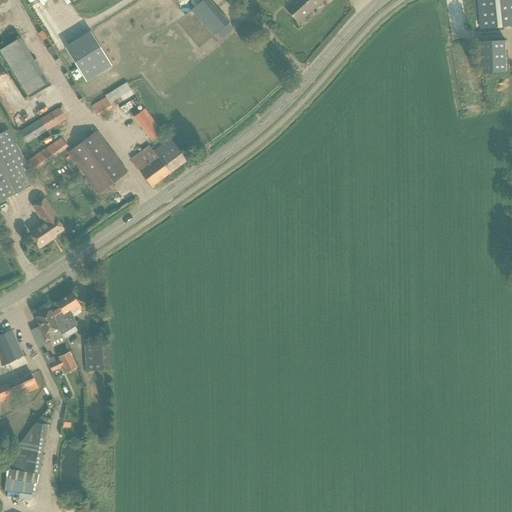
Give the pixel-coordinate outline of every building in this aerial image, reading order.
[(202,0),(191,10),(213,36),(228,23),(208,0),(202,0)] [(285,0),(281,4),(285,8),(297,22),(322,0),(285,0)] [(511,0),(477,0),(481,29),(511,25),(511,0)] [(450,24),(465,25),(466,10),(458,9),(459,4),(448,4),(448,7),(456,8),(456,13),(451,13),(450,24)] [(87,79),(111,64),(91,31),(66,46),(87,79)] [(19,38),(0,50),(0,53),(27,96),(48,83),(19,38)] [(505,41),(480,41),(481,73),(506,72),(505,41)] [(105,97),(91,106),(98,116),(133,95),(126,83),(105,96),(105,97)] [(59,108),(19,131),(26,143),(65,119),(59,108)] [(144,109),(133,117),(151,142),(162,133),(144,109)] [(127,172),(98,129),(67,152),(98,194),(127,172)] [(0,201),(36,183),(8,130),(0,133),(0,201)] [(163,144),(169,140),(165,135),(159,140),(163,144)] [(68,147),(61,137),(27,161),(34,171),(68,147)] [(149,146),(130,159),(151,187),(185,161),(169,139),(169,140),(163,144),(153,151),(149,146)] [(57,216),(45,198),(31,207),(42,224),(29,232),(40,248),(50,241),(49,239),(63,230),(54,218),(57,216)] [(72,293),(56,304),(59,308),(72,328),(77,325),(70,314),(81,307),(72,293)] [(50,311),(36,318),(42,331),(40,332),(44,342),(50,340),(51,342),(62,337),(69,352),(70,353),(75,333),(72,328),(59,308),(51,313),(50,311)] [(0,360),(1,364),(2,366),(23,356),(11,331),(0,335),(0,360)] [(108,342),(84,343),(86,364),(101,362),(102,371),(110,370),(108,342)] [(47,352),(43,355),(51,372),(59,368),(56,361),(55,362),(53,357),(50,358),(47,352)] [(69,352),(58,357),(59,358),(62,366),(65,373),(76,367),(70,353),(69,352)] [(31,374),(6,384),(13,399),(37,388),(31,374)] [(55,385),(42,393),(47,401),(60,392),(55,385)] [(12,453),(10,469),(38,474),(45,437),(27,434),(12,453)]
